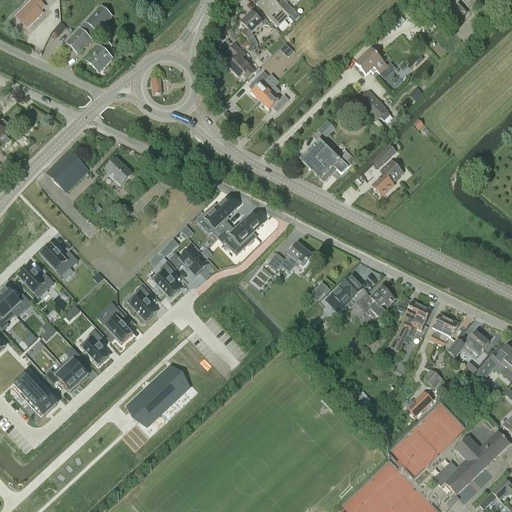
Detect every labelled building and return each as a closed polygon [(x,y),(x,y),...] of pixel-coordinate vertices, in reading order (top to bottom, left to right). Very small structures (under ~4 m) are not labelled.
[(44,8),(36,0),(34,0),(19,15),(30,26),(41,14),(39,12),(44,8)] [(278,28),(289,17),(278,6),(272,0),(263,0),(257,6),(266,15),(265,15),(278,28)] [(283,1),(278,6),(289,17),(295,22),(300,19),(287,5),(283,1)] [(457,26),(465,18),(458,10),(450,18),(457,26)] [(92,40),(100,48),(99,49),(98,49),(85,63),(98,75),(111,61),(106,56),(112,48),(105,42),(103,44),(95,36),(112,18),(104,11),(89,27),(86,24),(66,45),(77,56),(92,40)] [(248,41),(253,37),(251,35),(262,25),(263,27),(267,28),(271,32),(273,30),(257,13),(253,16),(251,15),(241,24),(246,30),(241,34),(248,41)] [(247,80),(254,73),(241,60),(245,57),(234,46),(227,54),(235,61),(227,68),(239,80),(243,76),(247,80)] [(379,76),(387,68),(371,52),(355,67),(365,78),(370,73),(373,76),(376,73),(379,76)] [(256,90),(251,95),(260,104),(273,91),(265,83),(268,79),(263,74),(252,85),(256,90)] [(273,91),(260,104),(269,112),(272,109),(276,114),(288,102),(284,97),(278,103),(274,98),(279,93),(275,88),(273,91)] [(423,97),(416,90),(409,97),(415,104),(423,97)] [(369,93),(358,104),(377,123),(380,120),(384,123),(390,117),(387,114),(388,113),(369,93)] [(0,144),(4,149),(9,144),(5,140),(12,134),(11,133),(11,131),(9,129),(7,129),(0,121),(0,144)] [(335,130),(328,123),(318,133),(325,140),(335,130)] [(329,159),(332,156),(320,143),(300,163),(320,182),(321,181),(324,184),(330,178),(327,174),(328,174),(322,168),(327,163),(327,164),(330,161),(329,159)] [(372,165),(377,171),(395,154),(390,149),(372,165)] [(350,165),(354,162),(350,158),(350,157),(344,151),(336,160),(339,162),(340,161),(347,167),(349,165),(350,165)] [(65,194),(87,172),(68,153),(46,175),(65,194)] [(339,162),(336,160),(332,156),(329,159),(330,161),(327,164),(327,163),(322,168),(328,174),(327,174),(330,178),(336,171),(341,176),(351,166),(350,165),(349,165),(347,167),(340,161),(339,162)] [(122,188),(132,177),(115,162),(105,172),(122,188)] [(400,177),(400,178),(389,166),(392,164),(391,163),(380,173),(383,176),(379,180),(380,181),(372,189),(381,199),(394,187),(392,185),(401,178),(400,177)] [(217,210),(214,207),(203,218),(214,230),(211,234),(217,240),(229,228),(224,223),(235,213),(233,210),(234,209),(229,204),(228,205),(226,203),(217,210)] [(229,228),(217,240),(223,246),(232,238),(244,250),(255,240),(252,236),(261,229),(258,226),(260,225),(255,220),(253,221),(251,219),(234,234),(229,228)] [(166,246),(159,253),(164,259),(172,252),(166,246)] [(288,258),(289,258),(303,270),(312,259),(297,247),(288,258)] [(62,260),(51,248),(40,258),(60,279),(78,263),(69,254),(62,260)] [(195,278),(205,268),(190,252),(180,261),(175,256),(170,262),(178,271),(184,266),(195,278)] [(275,274),(285,263),(276,256),(267,267),(275,274)] [(157,276),(151,281),(170,302),(180,292),(169,280),(174,275),(166,266),(160,271),(161,272),(157,276)] [(29,269),(18,279),(25,287),(38,300),(54,285),(45,276),(40,281),(29,269)] [(337,292),(332,296),(344,309),(347,306),(351,310),(362,300),(357,296),(364,289),(362,290),(350,278),(339,289),(338,288),(336,291),(337,292)] [(322,285),(318,290),(321,293),(323,294),(324,294),(327,289),(322,285)] [(135,294),(137,295),(127,304),(145,324),(156,314),(145,302),(150,297),(141,288),(135,294)] [(370,300),(366,296),(356,306),(362,312),(366,315),(370,311),(380,321),(382,319),(387,314),(381,309),(384,305),(387,309),(394,302),(382,289),(370,300)] [(0,295),(0,300),(17,319),(31,306),(23,297),(17,302),(6,290),(0,295)] [(0,329),(3,333),(9,327),(7,325),(15,317),(17,320),(17,319),(0,300),(0,329)] [(406,324),(404,329),(397,343),(395,342),(391,350),(399,353),(422,308),(417,306),(417,304),(415,303),(413,304),(412,303),(406,317),(410,319),(407,325),(406,324)] [(74,307),(63,317),(69,323),(80,313),(74,307)] [(426,310),(422,308),(404,344),(408,347),(411,340),(413,341),(417,332),(417,331),(421,333),(421,332),(424,326),(431,313),(430,312),(430,311),(428,310),(426,310)] [(126,320),(117,311),(101,325),(121,347),(132,337),(120,325),(126,320)] [(430,342),(437,345),(449,321),(444,319),(444,318),(442,317),(440,317),(439,317),(432,331),(436,333),(434,338),(432,337),(430,342)] [(449,321),(437,345),(443,348),(445,343),(444,343),(447,338),(451,340),(458,326),(457,325),(456,324),(454,323),(453,323),(449,321)] [(103,341),(94,332),(88,337),(90,338),(79,348),(98,368),(109,358),(97,346),(103,341)] [(476,335),(465,348),(478,358),(488,346),(488,345),(489,344),(485,340),(483,342),(476,335)] [(447,353),(454,360),(465,348),(457,341),(447,353)] [(69,359),(61,367),(79,386),(88,378),(76,366),(82,360),(72,349),(66,355),(69,359)] [(511,374),(511,354),(507,349),(497,361),(492,357),(476,376),(484,383),(494,370),(500,375),(505,369),(511,374)] [(343,350),(338,356),(344,363),(350,357),(343,350)] [(474,374),(479,368),(471,362),(466,368),(474,374)] [(79,386),(61,367),(53,374),(51,372),(44,378),(53,387),(59,382),(70,394),(79,386)] [(188,390),(169,369),(127,408),(146,429),(188,390)] [(427,376),(424,380),(423,381),(434,391),(435,390),(439,385),(442,381),(431,371),(427,376)] [(27,375),(12,390),(19,398),(22,395),(36,410),(33,413),(41,421),(56,407),(27,375)] [(363,393),(357,399),(365,409),(372,402),(363,393)] [(406,411),(415,420),(432,403),(424,394),(406,411)] [(511,418),(503,428),(511,437),(511,418)] [(483,424),(490,432),(495,427),(488,420),(483,424)] [(445,485),(456,497),(469,484),(473,481),(485,469),(491,464),(510,446),(498,434),(480,451),(468,439),(455,451),(466,463),(457,471),(451,464),(433,481),(441,489),(445,485)] [(508,496),(511,492),(511,488),(506,482),(492,495),(495,498),(497,499),(496,499),(498,501),(506,493),(508,496)] [(492,495),(479,507),(483,511),(496,499),(497,499),(495,498),(492,495)] [(459,500),(456,497),(446,506),(450,509),(459,500)] [(451,508),(454,511),(457,511),(465,505),(460,500),(451,508)]
